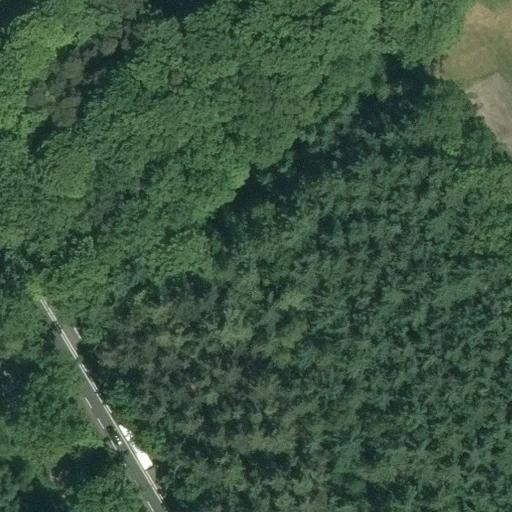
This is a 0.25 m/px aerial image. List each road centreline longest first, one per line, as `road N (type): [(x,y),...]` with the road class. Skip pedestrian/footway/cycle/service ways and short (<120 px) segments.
road 1 (primary): [(166,511),(0,233)]
road 2 (unclassified): [(80,511),(0,376)]
